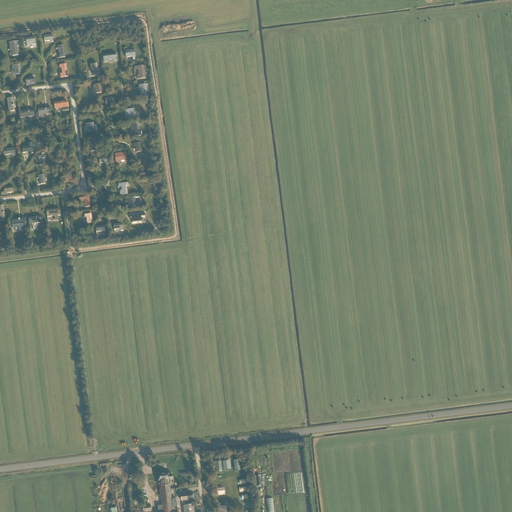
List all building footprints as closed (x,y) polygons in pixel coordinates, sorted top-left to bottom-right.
[(35,38),(26,39),(26,43),(27,47),(29,46),(29,45),(36,45),(35,38)] [(19,46),(19,45),(22,45),(21,41),(10,43),(11,50),(12,50),(13,56),(18,55),(17,47),(19,46)] [(59,54),(60,59),(65,58),(64,46),(57,47),(57,49),(59,49),(59,54)] [(133,59),(135,58),(134,50),(125,51),(126,58),(132,57),(133,59)] [(116,61),(115,54),(103,56),(104,63),(109,62),(109,60),(114,60),(114,61),(116,61)] [(99,69),(98,70),(97,64),(90,65),(91,71),(93,70),(94,77),(99,76),(98,73),(100,73),(99,69)] [(61,68),(62,74),(60,74),(61,78),(68,77),(67,74),(66,65),(63,65),(59,66),(60,68),(61,68)] [(144,66),(136,67),(135,68),(135,70),(138,70),(139,76),(137,76),(138,80),(146,79),(144,66)] [(146,85),(139,86),(140,94),(140,95),(140,98),(147,97),(146,85)] [(54,103),(55,110),(63,109),(63,112),(68,111),(68,108),(67,102),(54,103)] [(134,109),(125,111),(126,120),(134,119),(133,117),(135,115),(134,109)] [(34,111),(19,113),(20,120),(35,118),(34,111)] [(87,127),(89,127),(90,133),(95,132),(95,130),(97,129),(96,125),(94,126),(94,123),(87,124),(87,127)] [(141,130),(138,131),(138,124),(131,125),(131,128),(133,128),(134,137),(141,136),(141,130)] [(95,142),(87,144),(87,146),(88,146),(89,152),(96,151),(95,142)] [(31,154),(34,153),(33,150),(35,149),(35,147),(33,147),(32,143),(28,144),(29,147),(22,148),(23,153),(31,152),(31,154)] [(126,153),(115,154),(116,163),(119,163),(119,162),(124,161),(125,163),(125,164),(127,163),(126,153)] [(35,157),(35,160),(37,160),(38,166),(43,165),(42,159),(45,158),(44,155),(42,156),(41,156),(35,157)] [(127,195),(126,187),(129,186),(128,183),(118,185),(119,187),(121,187),(122,191),(120,191),(121,192),(120,192),(120,196),(127,195)] [(7,195),(7,193),(13,192),(13,187),(4,188),(4,193),(1,193),(2,196),(7,195)] [(85,208),(90,207),(89,196),(79,197),(79,202),(84,201),(85,208)] [(129,206),(126,207),(126,210),(141,209),(140,204),(135,204),(135,198),(128,199),(129,206)] [(46,211),(47,217),(54,216),(55,221),(58,221),(57,216),(60,216),(60,209),(46,211)] [(130,214),(130,218),(132,218),(132,223),(133,223),(142,222),(141,217),(145,217),(144,213),(141,213),(130,214)] [(36,218),(28,219),(29,225),(30,230),(34,229),(33,226),(32,226),(32,224),(42,223),(42,217),(38,217),(36,217),(36,218)] [(19,220),(11,221),(12,228),(18,228),(19,231),(22,230),(22,227),(26,227),(25,219),(21,219),(21,220),(19,221),(19,219),(18,219),(19,220)] [(106,235),(105,233),(105,226),(95,227),(96,233),(102,232),(103,235),(106,235)] [(177,511),(176,499),(171,500),(169,482),(168,482),(168,480),(173,480),(172,476),(169,476),(169,474),(157,476),(158,482),(163,481),(163,483),(159,483),(162,506),(158,506),(158,511),(177,511)]
